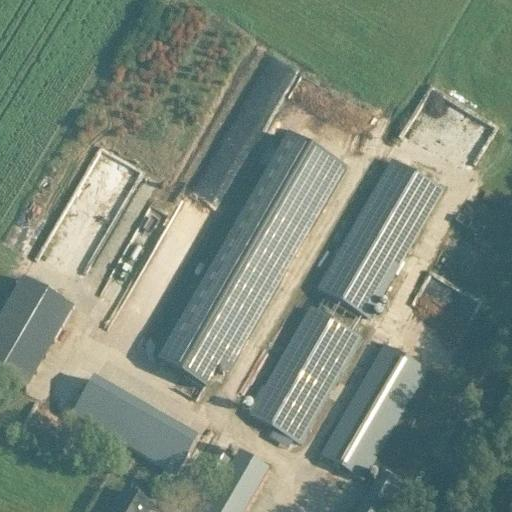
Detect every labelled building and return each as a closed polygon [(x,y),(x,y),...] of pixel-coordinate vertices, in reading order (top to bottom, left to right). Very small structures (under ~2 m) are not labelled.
[(174,341),(161,365),(204,390),(205,390),(218,368),(335,164),(335,163),(291,138),(174,341)] [(102,148),(63,219),(107,243),(146,171),(102,148)] [(318,289),(368,318),(443,189),(393,160),(318,289)] [(23,280),(4,313),(55,342),(74,309),(23,280)] [(327,301),(322,313),(357,327),(362,315),(327,301)] [(250,417),(300,446),(362,340),(311,310),(250,417)] [(0,376),(27,392),(55,342),(4,313),(0,319),(0,376)] [(322,458),(363,483),(374,463),(427,373),(385,349),(322,458)] [(176,477),(197,440),(92,381),(71,417),(165,471),(176,477)] [(241,450),(205,511),(242,511),(269,466),(241,450)] [(219,452),(210,468),(222,475),(231,459),(219,452)] [(165,471),(160,480),(171,486),(176,477),(165,471)] [(375,489),(361,511),(398,511),(411,492),(383,476),(375,489)] [(125,492),(113,511),(148,511),(151,507),(125,492)]
